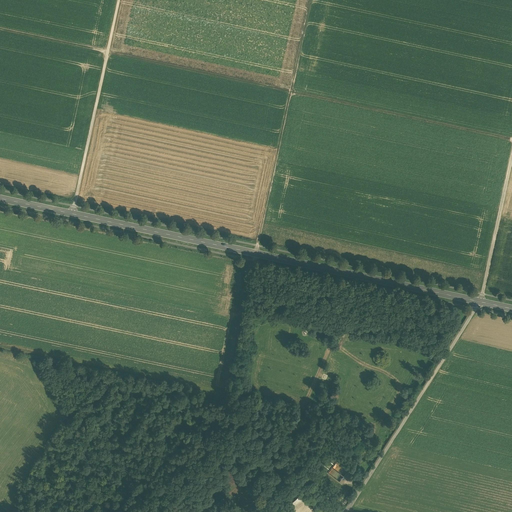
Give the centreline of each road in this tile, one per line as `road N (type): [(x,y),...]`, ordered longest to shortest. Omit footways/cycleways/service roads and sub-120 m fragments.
road 1 (track): [(511,139),(0,29)]
road 2 (secondary): [(0,198),(511,308)]
road 3 (track): [(311,0),(228,403)]
road 4 (track): [(72,213),(119,0)]
road 5 (track): [(511,156),(479,301)]
